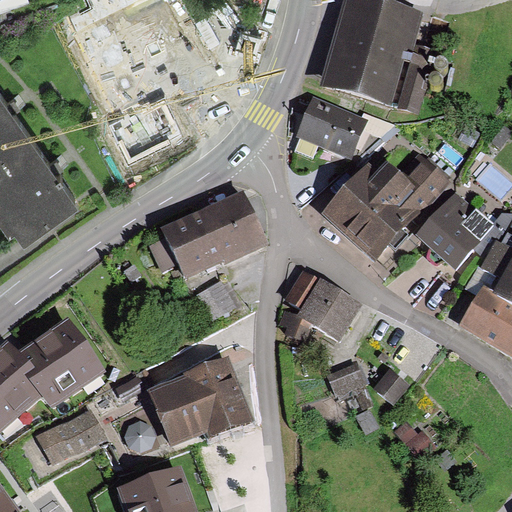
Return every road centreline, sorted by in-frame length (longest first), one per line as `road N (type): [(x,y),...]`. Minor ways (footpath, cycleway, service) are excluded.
road 1 (tertiary): [(245,141),(0,316)]
road 2 (residential): [(511,388),(496,367),(279,232)]
road 3 (residential): [(279,232),(267,320),(277,511)]
road 4 (tertiary): [(302,0),(287,68),(245,141)]
